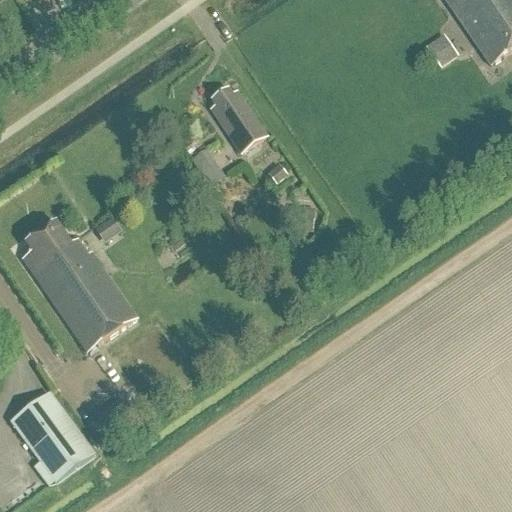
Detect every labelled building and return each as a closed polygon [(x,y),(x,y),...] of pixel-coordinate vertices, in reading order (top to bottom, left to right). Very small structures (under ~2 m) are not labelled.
[(511,0),(443,0),(493,70),(511,56),(511,0)] [(218,112),(212,116),(242,159),(268,141),(239,98),(234,101),(231,95),(214,106),(218,112)] [(208,154),(193,165),(212,192),(227,182),(208,154)] [(269,179),(279,190),(290,181),(280,169),(269,179)] [(291,235),(315,237),(318,213),(293,211),(291,235)] [(24,263),(89,357),(139,323),(94,257),(90,259),(80,245),(74,249),(58,226),(27,247),(34,256),(24,263)] [(35,471),(50,491),(55,487),(56,488),(95,460),(50,399),(11,426),(41,467),(35,471)]
